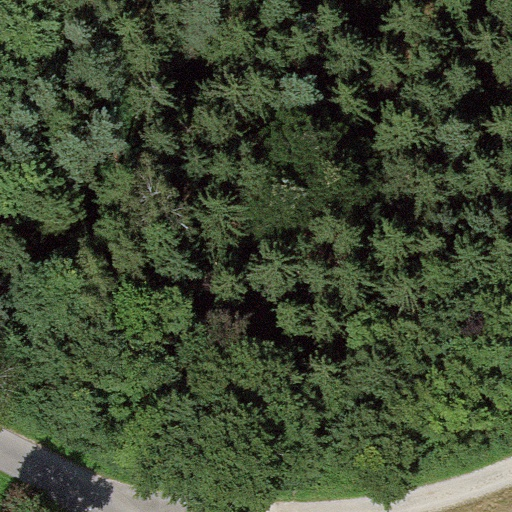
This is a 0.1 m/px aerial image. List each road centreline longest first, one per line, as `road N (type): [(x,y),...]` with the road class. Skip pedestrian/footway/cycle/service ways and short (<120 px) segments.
road 1 (track): [(338,511),(422,498),(511,469)]
road 2 (unclassified): [(0,446),(104,511)]
